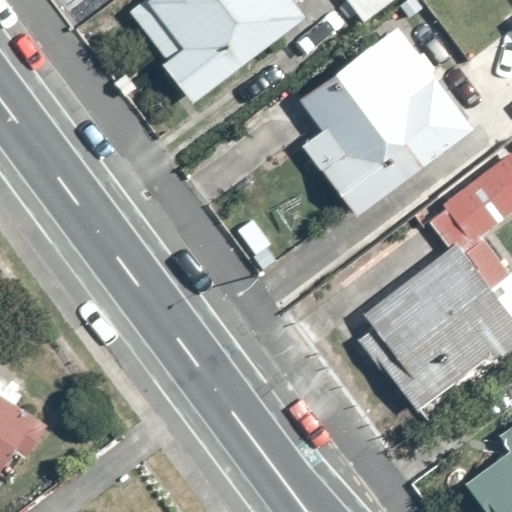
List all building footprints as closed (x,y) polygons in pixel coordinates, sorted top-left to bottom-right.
[(299,15),(290,3),(294,0),(145,0),(129,12),(162,56),(154,62),(185,103),(193,96),(299,15)] [(345,0),(360,21),(389,0),(345,0)] [(438,84),(394,25),(296,98),(317,125),(296,141),(352,216),(479,121),(447,78),(438,84)] [(442,245),(343,322),(413,412),(489,354),(495,361),(511,348),(511,264),(499,249),(492,254),(478,236),(511,209),(511,145),(435,205),(439,210),(423,222),(442,245)] [(0,466),(31,419),(0,398),(0,466)] [(511,511),(511,419),(501,427),(510,439),(462,475),(489,511),(511,511)]
